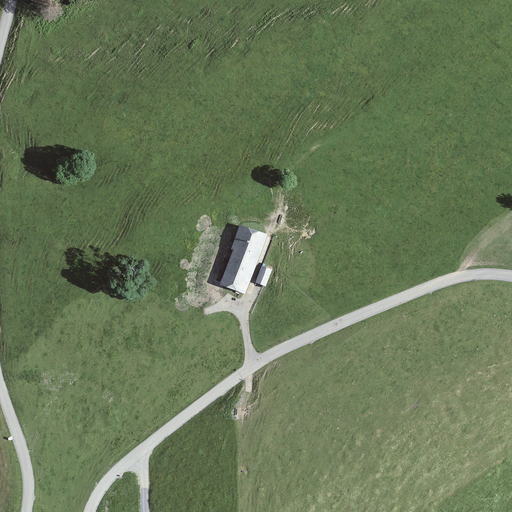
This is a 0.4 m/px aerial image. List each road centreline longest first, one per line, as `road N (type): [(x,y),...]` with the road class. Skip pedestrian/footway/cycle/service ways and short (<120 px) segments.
road 1 (unclassified): [(90,511),(126,462),(277,351),(441,282),(511,276)]
road 2 (unclassified): [(0,386),(23,457),(26,511)]
